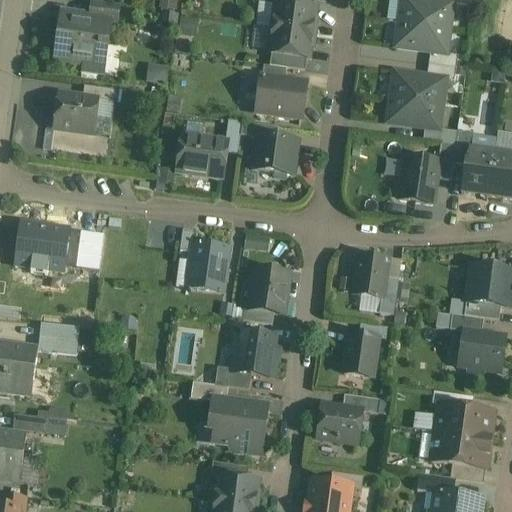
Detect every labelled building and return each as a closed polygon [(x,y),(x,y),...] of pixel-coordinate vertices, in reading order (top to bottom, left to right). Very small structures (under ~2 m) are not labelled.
[(279,0),(279,4),(314,9),(315,0),(279,0)] [(459,6),(420,0),(405,0),(402,25),(455,33),(459,6)] [(120,7),(93,3),(91,19),(109,22),(109,23),(118,24),(120,7)] [(279,4),(276,4),(272,30),(314,35),(317,10),(314,9),(279,4)] [(91,19),(62,15),(56,60),(103,67),(109,23),(109,22),(91,19)] [(455,33),(402,25),(399,48),(452,56),(455,33)] [(314,35),(272,30),(268,55),(307,61),(310,61),(314,35)] [(431,54),(429,67),(462,70),(463,58),(431,54)] [(307,61),(272,56),(270,68),(305,73),(307,61)] [(428,77),(393,73),(390,103),(446,109),(449,83),(455,84),(457,70),(429,67),(428,77)] [(263,79),(258,117),(302,122),(307,85),(263,79)] [(116,92),(84,87),(83,99),(99,101),(99,102),(114,104),(116,92)] [(83,99),(59,96),(54,131),(94,137),(99,102),(99,101),(83,99)] [(446,109),(390,103),(386,129),(443,136),(446,109)] [(243,125),(229,123),(225,144),(228,144),(226,155),(238,156),(241,137),(243,125)] [(278,129),(243,125),(241,137),(256,139),(256,138),(276,141),(278,129)] [(474,135),(458,133),(456,147),(454,165),(465,167),(465,166),(468,166),(470,153),(471,153),(474,135)] [(225,144),(183,138),(181,152),(175,153),(175,161),(179,164),(178,174),(223,180),(226,155),(228,144),(225,144)] [(276,141),(256,138),(256,139),(252,172),(272,175),(274,178),(287,180),(290,177),(294,178),(299,144),(276,141)] [(456,147),(441,145),(439,164),(440,164),(437,180),(451,182),(454,165),(456,147)] [(471,153),(470,153),(468,166),(465,166),(465,167),(462,195),(489,199),(495,156),(471,153)] [(511,158),(495,156),(489,199),(511,201),(511,158)] [(439,164),(406,160),(402,184),(399,186),(398,197),(400,201),(434,206),(437,180),(440,164),(439,164)] [(194,233),(183,231),(181,252),(191,254),(194,233)] [(245,247),(265,251),(267,237),(248,234),(245,247)] [(230,249),(193,244),(187,290),(224,295),(230,249)] [(388,263),(366,260),(359,265),(355,297),(382,301),(383,301),(386,281),(388,263)] [(402,262),(388,261),(388,263),(386,281),(399,282),(402,262)] [(511,293),(511,274),(472,269),(467,304),(501,309),(510,310),(511,293)] [(288,276),(256,271),(250,311),(250,312),(275,315),(283,316),(288,276)] [(399,282),(386,281),(383,301),(382,301),(380,316),(394,318),(399,282)] [(501,309),(467,304),(465,319),(484,322),(499,324),(501,309)] [(275,315),(250,312),(250,311),(245,310),(243,323),(273,327),(275,315)] [(465,319),(452,317),(450,332),(464,334),(464,333),(482,336),(484,322),(465,319)] [(87,332),(42,328),(39,354),(84,358),(87,332)] [(482,336),(464,333),(464,334),(462,351),(470,352),(467,370),(468,370),(468,374),(484,377),(484,372),(501,375),(506,339),(482,336)] [(275,339),(244,335),(242,347),(238,347),(235,372),(234,373),(251,375),(251,377),(252,377),(274,380),(278,352),(274,352),(275,339)] [(378,341),(356,338),(349,342),(345,375),(373,379),(378,341)] [(39,350),(0,344),(0,393),(32,398),(39,350)] [(251,375),(234,373),(235,372),(218,369),(216,387),(229,389),(250,392),(252,377),(251,377),(251,375)] [(216,387),(194,384),(191,400),(218,404),(227,405),(229,389),(216,387)] [(474,399),(435,394),(433,406),(443,408),(473,412),(474,399)] [(381,402),(345,396),(343,410),(362,413),(362,414),(379,416),(381,402)] [(392,404),(381,402),(379,416),(390,418),(392,404)] [(227,405),(218,404),(215,423),(220,423),(217,442),(235,444),(234,453),(257,456),(264,410),(227,405)] [(343,410),(323,407),(318,440),(358,446),(362,414),(362,413),(343,410)] [(473,412),(443,408),(440,434),(488,441),(489,429),(493,429),(495,415),(473,412)] [(47,420),(15,417),(13,432),(45,435),(47,420)] [(67,422),(47,420),(45,435),(65,437),(67,422)] [(27,437),(0,433),(0,481),(36,487),(40,463),(24,461),(27,437)] [(440,434),(436,434),(432,464),(453,467),(481,470),(483,456),(489,457),(492,441),(488,441),(440,434)] [(249,469),(213,464),(212,477),(218,478),(218,477),(247,481),(249,469)] [(487,472),(453,467),(451,481),(456,482),(485,486),(487,472)] [(364,479),(332,474),(331,487),(352,490),(352,491),(362,493),(364,479)] [(451,481),(420,476),(418,493),(427,495),(428,493),(454,497),(456,482),(451,481)] [(247,481),(218,477),(218,478),(215,503),(256,509),(260,483),(247,481)] [(331,487),(312,484),(308,511),(348,511),(352,491),(352,490),(331,487)] [(454,497),(428,493),(427,495),(425,511),(481,511),(483,501),(454,497)] [(25,511),(27,501),(2,497),(0,511),(5,511),(25,511)] [(255,511),(256,509),(215,503),(213,511),(255,511)]
